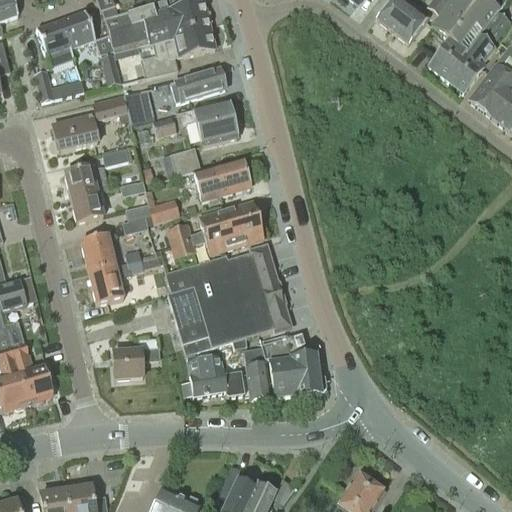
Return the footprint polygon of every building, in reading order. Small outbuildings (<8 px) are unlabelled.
[(0,0),(0,27),(18,21),(10,0),(0,0)] [(115,12),(110,0),(97,6),(101,18),(115,12)] [(146,1),(145,0),(111,0),(110,0),(115,12),(137,4),(146,1)] [(345,0),(357,9),(363,0),(345,0)] [(394,0),(376,23),(409,49),(428,24),(397,0),(394,0)] [(452,0),(435,0),(435,1),(427,11),(438,19),(453,0),(452,0)] [(445,84),(466,57),(496,17),(499,14),(487,5),(491,0),(455,0),(432,31),(448,44),(428,71),(445,84)] [(106,23),(113,52),(137,47),(148,44),(146,32),(169,27),(174,45),(195,40),(195,41),(210,38),(208,30),(210,27),(208,18),(205,16),(203,6),(167,14),(165,4),(151,8),(152,10),(106,23)] [(491,51),(497,42),(509,27),(496,17),(466,57),(445,84),(463,98),(485,69),(484,67),(495,54),(491,51)] [(61,26),(71,55),(95,47),(85,18),(61,26)] [(73,66),(70,55),(71,55),(61,26),(36,35),(46,63),(50,73),(73,66)] [(137,52),(138,52),(154,48),(157,61),(141,65),(146,82),(177,74),(175,63),(214,54),(210,38),(195,41),(195,40),(174,45),(169,27),(146,32),(148,44),(137,47),(113,52),(116,64),(138,59),(137,52)] [(511,46),(467,105),(511,139),(511,46)] [(0,79),(10,77),(2,48),(0,48),(0,79)] [(108,92),(120,89),(113,61),(101,64),(108,92)] [(175,88),(180,107),(225,95),(220,76),(175,88)] [(53,106),(46,78),(35,80),(42,108),(53,106)] [(136,98),(122,102),(126,120),(129,131),(152,125),(145,95),(136,98)] [(95,127),(126,120),(122,102),(91,109),(95,127)] [(185,128),(195,126),(202,151),(237,142),(228,108),(177,121),(180,132),(185,130),(185,128)] [(91,121),(52,130),(58,158),(98,148),(91,121)] [(157,143),(176,138),(172,123),(153,129),(157,143)] [(177,181),(193,176),(200,174),(194,153),(171,160),(177,181)] [(105,172),(129,166),(126,155),(103,161),(105,172)] [(202,173),(200,174),(193,176),(202,207),(250,193),(241,164),(203,175),(202,173)] [(64,179),(70,203),(97,197),(91,173),(64,179)] [(135,188),(119,192),(121,202),(137,198),(144,197),(142,186),(135,188)] [(172,206),(153,211),(149,195),(144,197),(149,213),(150,212),(152,221),(154,229),(177,222),(172,206)] [(102,221),(97,197),(70,203),(76,228),(102,221)] [(198,238),(190,240),(187,229),(167,235),(171,251),(258,226),(253,208),(198,223),(202,237),(198,238)] [(123,215),(126,227),(152,221),(150,212),(149,213),(147,213),(146,210),(123,215)] [(151,230),(154,229),(152,221),(126,227),(120,229),(123,240),(146,235),(145,231),(151,230)] [(193,251),(205,247),(209,259),(263,244),(258,226),(171,251),(175,263),(195,258),(193,251)] [(80,245),(88,277),(115,271),(107,238),(80,245)] [(265,253),(227,264),(226,260),(165,278),(170,297),(190,291),(208,353),(232,346),(234,353),(247,351),(245,342),(287,330),(265,253)] [(125,259),(127,268),(145,264),(144,259),(140,260),(138,256),(125,259)] [(129,277),(143,274),(160,270),(158,262),(145,265),(145,264),(127,268),(129,277)] [(115,271),(88,277),(96,309),(123,303),(118,283),(130,281),(127,268),(115,271)] [(0,289),(0,315),(35,307),(30,288),(28,282),(4,288),(0,289)] [(190,291),(170,297),(167,298),(185,360),(208,353),(190,291)] [(16,376),(13,365),(9,351),(5,340),(0,322),(0,375),(1,380),(0,380),(0,413),(1,416),(12,413),(15,415),(22,413),(25,409),(16,376)] [(19,336),(5,340),(9,351),(13,365),(27,361),(19,336)] [(263,353),(265,364),(268,364),(274,406),(319,400),(321,400),(321,399),(325,394),(324,383),(323,383),(317,379),(315,362),(313,362),(306,364),(300,342),(283,347),(281,341),(279,341),(280,342),(261,347),(263,353)] [(114,383),(143,382),(142,365),(158,364),(158,353),(141,354),(140,350),(123,351),(124,357),(112,357),(114,383)] [(270,402),(265,364),(263,353),(261,353),(243,356),(250,405),(270,402)] [(185,401),(192,400),(193,401),(225,396),(226,399),(229,401),(244,399),(240,376),(223,379),(220,361),(198,365),(197,361),(187,362),(190,380),(189,380),(190,386),(182,387),(185,401)] [(41,369),(16,376),(25,409),(26,408),(30,411),(37,409),(38,405),(50,401),(41,369)] [(245,511),(257,489),(261,480),(249,475),(243,487),(236,484),(240,476),(231,471),(220,494),(229,499),(222,511),(245,511)] [(371,511),(382,496),(370,487),(370,484),(365,480),(362,481),(358,479),(335,511),(371,511)] [(269,511),(271,507),(281,511),(294,492),(281,485),(279,489),(268,484),(264,493),(257,489),(245,511),(269,511)] [(90,491),(65,495),(67,511),(105,511),(104,502),(92,503),(90,491)] [(189,503),(185,505),(162,494),(153,511),(199,511),(200,511),(196,510),(195,506),(189,503)] [(42,511),(67,511),(65,495),(40,498),(42,511)]
